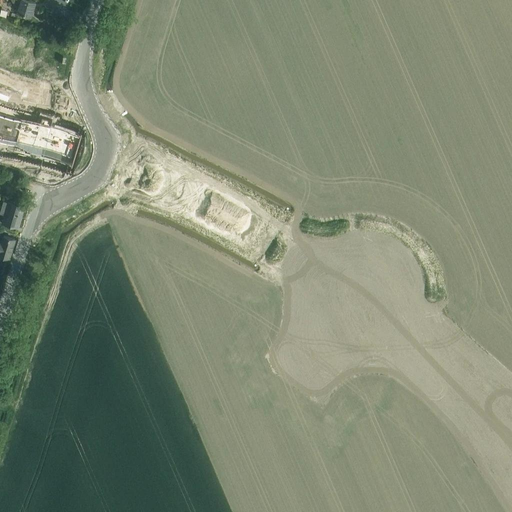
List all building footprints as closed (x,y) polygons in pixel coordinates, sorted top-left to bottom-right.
[(31,15),(35,1),(30,0),(11,0),(12,1),(20,3),(17,11),(31,15)] [(60,90),(62,85),(49,81),(48,87),(60,90)] [(52,139),(61,109),(39,102),(30,133),(52,139)] [(18,226),(24,205),(19,203),(3,199),(0,209),(0,212),(4,214),(2,221),(18,226)] [(0,254),(9,257),(11,247),(14,238),(5,235),(3,235),(2,240),(0,239),(0,254)]
